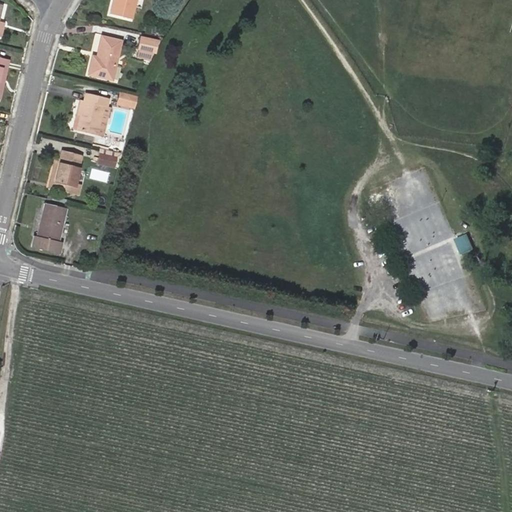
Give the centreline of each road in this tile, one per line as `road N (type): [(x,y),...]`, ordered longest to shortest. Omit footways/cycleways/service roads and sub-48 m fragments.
road 1 (tertiary): [(0,268),(511,383)]
road 2 (residential): [(0,227),(57,7)]
